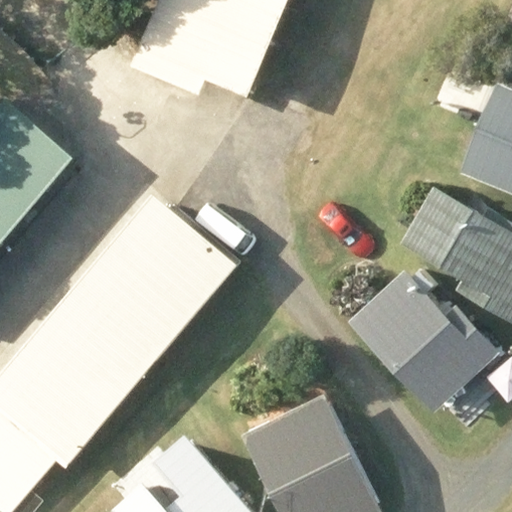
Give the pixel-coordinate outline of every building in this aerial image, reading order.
[(179,0),(152,67),(217,95),(223,82),(266,99),(306,0),(179,0)] [(21,100),(0,125),(0,266),(90,159),(21,100)] [(421,247),(477,282),(473,290),(511,314),(511,214),(505,210),(501,215),(456,188),(421,247)] [(171,198),(0,394),(0,511),(28,511),(74,459),(81,465),(252,267),(171,198)] [(444,294),(453,287),(438,271),(429,279),(423,272),(367,326),(450,414),(511,355),(511,347),(472,305),(463,315),(444,294)] [(394,511),(338,396),(257,435),(294,511),(394,511)] [(270,511),(210,443),(128,511),(270,511)]
